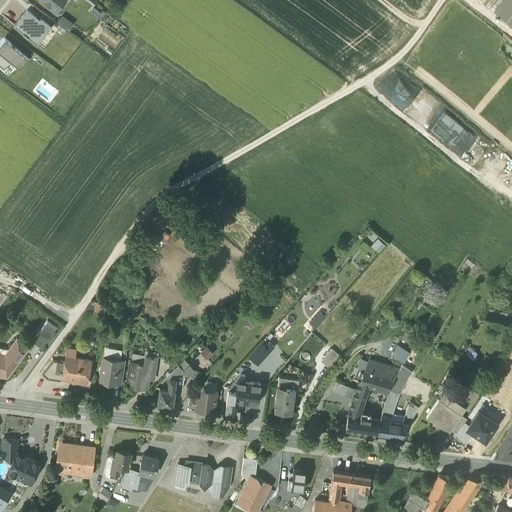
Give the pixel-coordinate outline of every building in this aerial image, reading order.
[(67,0),(39,0),(57,14),(67,0)] [(511,0),(505,0),(495,15),(511,27),(511,0)] [(40,20),(27,10),(14,26),(37,45),(51,27),(41,19),(40,20)] [(74,23),(63,16),(58,23),(69,30),(74,23)] [(28,56),(5,37),(0,43),(0,51),(12,61),(19,67),(28,56)] [(12,61),(0,51),(0,65),(3,68),(12,61)] [(203,193),(229,214),(237,204),(211,184),(203,193)] [(268,289),(264,284),(258,291),(262,295),(268,289)] [(91,305),(98,311),(103,305),(96,299),(91,305)] [(320,312),(310,322),(316,328),(326,317),(320,312)] [(47,319),(32,340),(41,346),(56,326),(47,319)] [(5,353),(0,352),(0,373),(6,375),(28,345),(17,337),(5,353)] [(414,344),(404,337),(393,355),(404,361),(414,344)] [(278,347),(270,340),(265,345),(274,352),(278,347)] [(265,345),(255,357),(257,359),(261,363),(263,365),(274,352),(265,345)] [(122,349),(107,346),(105,354),(120,357),(122,349)] [(208,360),(215,353),(208,346),(201,352),(208,360)] [(179,349),(166,361),(172,367),(186,354),(179,349)] [(91,358),(65,354),(64,361),(62,378),(70,379),(71,378),(75,378),(78,383),(87,384),(91,358)] [(144,362),(131,360),(128,384),(143,386),(145,377),(152,378),(156,356),(145,355),(144,362)] [(337,362),(328,355),(322,363),(330,369),(337,362)] [(119,359),(104,357),(100,380),(116,383),(118,372),(119,359)] [(64,361),(53,359),(42,373),(48,378),(59,380),(62,378),(64,361)] [(257,359),(252,365),(256,368),(261,363),(257,359)] [(183,360),(177,365),(184,372),(188,376),(193,370),(183,360)] [(388,365),(369,360),(359,383),(369,385),(380,388),(384,375),(387,366),(388,365)] [(399,369),(397,372),(407,376),(409,368),(403,363),(399,369)] [(177,365),(173,370),(180,376),(184,372),(177,365)] [(399,369),(387,366),(384,375),(380,388),(389,391),(389,389),(392,382),(394,377),(396,373),(397,372),(399,369)] [(202,375),(193,370),(188,376),(190,377),(197,382),(202,375)] [(197,382),(190,377),(187,383),(194,387),(197,382)] [(168,389),(159,388),(157,404),(172,406),(176,379),(169,378),(168,389)] [(252,383),(237,381),(236,388),(234,400),(242,401),(241,401),(249,402),(252,383)] [(403,386),(392,382),(389,389),(400,393),(403,386)] [(260,384),(252,383),(249,402),(258,404),(260,384)] [(356,390),(347,414),(358,416),(369,385),(359,383),(356,390)] [(295,388),(278,386),(275,410),(292,412),(295,388)] [(236,388),(229,387),(227,399),(234,400),(236,388)] [(216,390),(203,388),(201,391),(200,397),(197,396),(195,407),(195,410),(213,412),(216,390)] [(455,395),(445,388),(438,399),(448,406),(455,395)] [(192,395),(189,398),(188,406),(195,407),(197,396),(192,395)] [(234,400),(227,399),(225,414),(238,416),(238,420),(239,420),(241,401),(242,401),(234,400)] [(448,406),(438,399),(426,418),(449,433),(451,429),(461,414),(448,406)] [(409,404),(402,421),(409,422),(419,407),(415,404),(414,407),(409,404)] [(394,409),(384,405),(379,419),(390,420),(394,409)] [(473,432),(485,440),(497,423),(478,410),(469,425),(466,428),(473,432)] [(358,416),(347,414),(345,428),(377,432),(379,419),(358,416)] [(466,418),(461,414),(451,429),(456,433),(464,421),(466,418)] [(379,419),(377,432),(396,434),(396,438),(400,438),(401,435),(409,422),(402,421),(379,419)] [(469,425),(464,421),(456,433),(454,436),(465,444),(473,432),(466,428),(469,425)] [(511,439),(506,436),(491,460),(511,461),(511,451),(509,452),(511,446),(511,439)] [(16,438),(3,437),(2,455),(12,460),(16,452),(16,438)] [(94,446),(64,442),(63,450),(57,449),(55,464),(75,467),(74,472),(90,474),(92,464),(86,463),(87,450),(94,451),(94,446)] [(130,452),(117,449),(115,457),(113,457),(109,476),(116,477),(119,466),(127,467),(130,452)] [(94,451),(87,450),(86,463),(92,464),(94,451)] [(24,455),(16,452),(12,460),(7,472),(16,476),(17,473),(31,480),(39,463),(32,459),(33,457),(25,454),(24,455)] [(157,457),(142,454),(138,471),(139,471),(136,483),(143,484),(145,473),(153,474),(157,457)] [(256,458),(243,457),(241,477),(248,478),(250,474),(254,476),(256,458)] [(185,464),(177,463),(174,484),(184,486),(185,480),(200,482),(204,487),(211,482),(213,470),(207,463),(186,460),(185,464)] [(220,465),(213,470),(211,482),(224,491),(229,484),(232,466),(220,465)] [(306,468),(294,466),(292,478),(288,478),(287,487),(303,489),(306,468)] [(341,471),(333,470),(328,502),(315,500),(312,511),(335,511),(337,501),(340,481),(341,471)] [(369,475),(341,471),(340,481),(359,484),(358,489),(358,490),(367,491),(369,475)] [(254,476),(250,474),(248,478),(237,501),(246,506),(248,504),(257,509),(270,484),(254,476)] [(439,475),(427,498),(423,496),(419,505),(420,504),(431,511),(433,511),(443,493),(446,494),(453,479),(439,475)] [(483,479),(468,478),(460,491),(471,497),(483,479)] [(509,478),(501,478),(500,491),(509,491),(509,478)] [(11,494),(0,487),(0,511),(11,494)] [(111,493),(102,487),(97,495),(100,497),(106,501),(111,493)] [(367,491),(358,490),(358,489),(356,489),(354,503),(363,504),(366,500),(367,491)] [(423,496),(412,490),(401,511),(404,511),(415,511),(419,505),(423,496)] [(460,491),(446,511),(461,511),(471,497),(460,491)] [(306,498),(300,494),(293,505),(297,507),(298,505),(301,507),(306,498)] [(349,511),(351,503),(337,501),(335,511),(349,511)]
